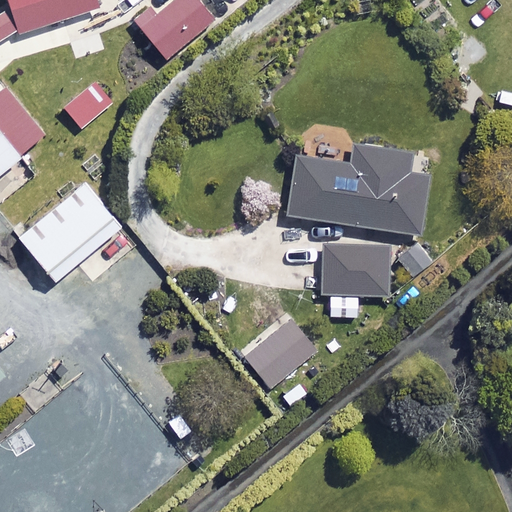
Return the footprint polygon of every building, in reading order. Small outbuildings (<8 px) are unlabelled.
[(7,0),(0,4),(0,40),(18,29),(21,36),(96,8),(92,0),(7,0)] [(210,20),(192,0),(167,0),(135,29),(163,61),(210,20)] [(105,106),(87,83),(62,103),(80,126),(105,106)] [(0,169),(42,134),(1,85),(0,85),(0,169)] [(416,234),(424,176),(405,173),(408,154),(349,145),(346,163),(293,155),(284,215),(416,234)] [(23,163),(0,182),(0,201),(33,174),(23,163)] [(120,224),(81,177),(11,235),(50,282),(120,224)] [(386,245),(318,241),(315,293),(383,296),(386,245)] [(355,297),(324,296),(324,318),(355,318),(355,297)] [(316,349),(287,315),(240,354),(269,389),(316,349)]
